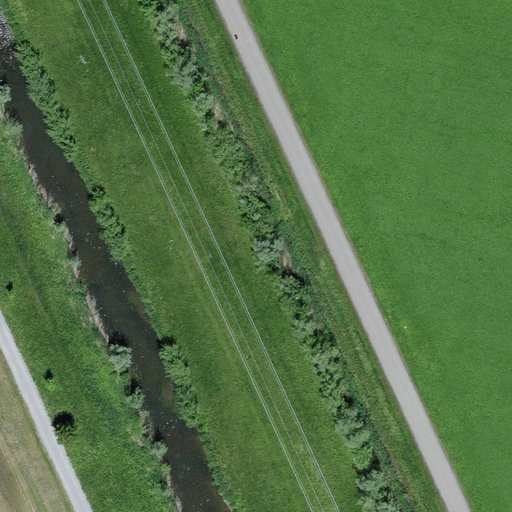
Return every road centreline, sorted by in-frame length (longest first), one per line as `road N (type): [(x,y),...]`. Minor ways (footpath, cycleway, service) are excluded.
road 1 (track): [(462,511),(227,0)]
road 2 (track): [(0,353),(72,511)]
